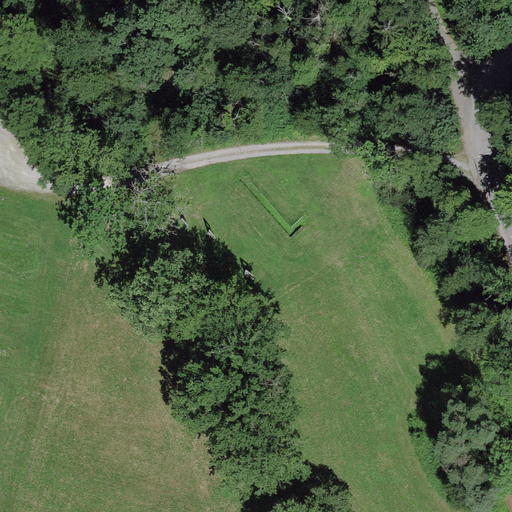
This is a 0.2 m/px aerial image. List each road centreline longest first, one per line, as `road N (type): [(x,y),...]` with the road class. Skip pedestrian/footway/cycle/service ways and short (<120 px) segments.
road 1 (track): [(486,160),(461,164),(356,146),(0,158)]
road 2 (unclassified): [(511,229),(479,131),(485,88)]
